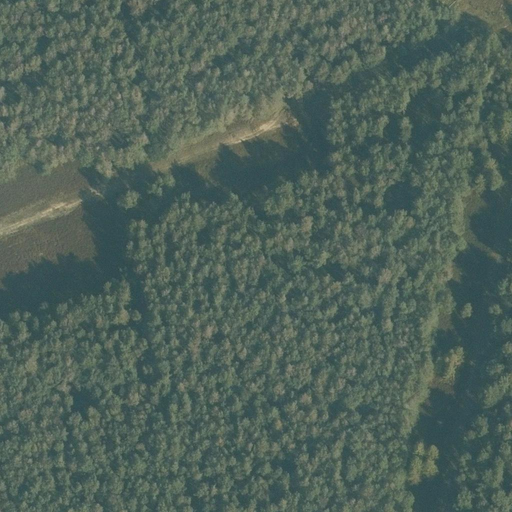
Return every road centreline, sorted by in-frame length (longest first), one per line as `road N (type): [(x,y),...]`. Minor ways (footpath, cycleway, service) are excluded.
road 1 (track): [(511,20),(0,224)]
road 2 (track): [(511,229),(450,511)]
